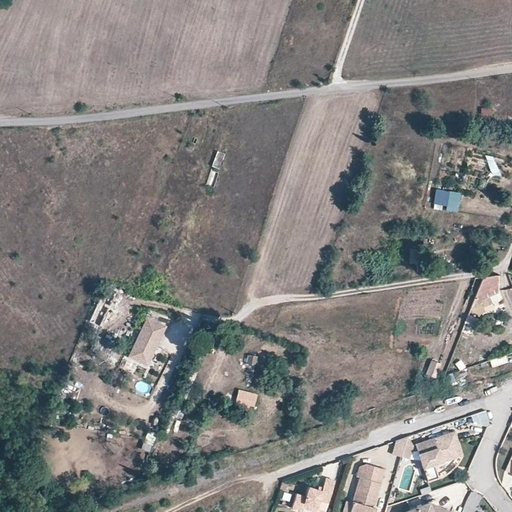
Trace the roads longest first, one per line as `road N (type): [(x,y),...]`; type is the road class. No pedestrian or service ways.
road 1 (unclassified): [(511,70),(0,123)]
road 2 (track): [(199,315),(233,319),(259,301),(508,267),(511,253)]
road 3 (residential): [(506,400),(287,468)]
road 4 (residential): [(506,400),(479,475),(508,511)]
